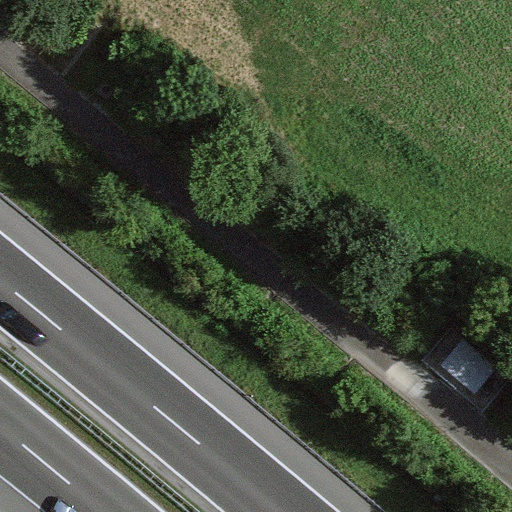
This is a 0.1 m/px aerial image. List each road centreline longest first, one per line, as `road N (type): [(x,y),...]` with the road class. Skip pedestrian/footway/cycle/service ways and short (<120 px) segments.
road 1 (unknown): [(0,36),(511,457)]
road 2 (motorway): [(273,511),(0,288)]
